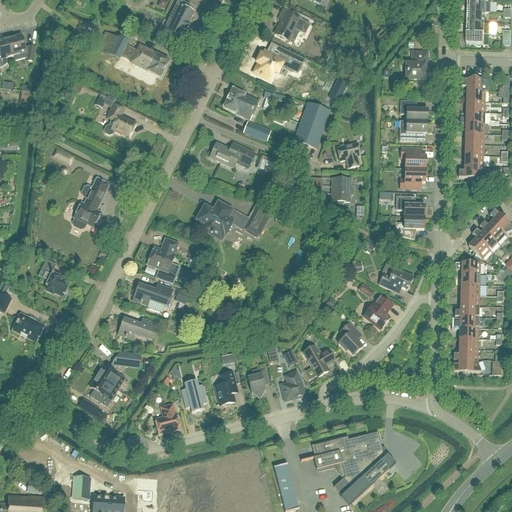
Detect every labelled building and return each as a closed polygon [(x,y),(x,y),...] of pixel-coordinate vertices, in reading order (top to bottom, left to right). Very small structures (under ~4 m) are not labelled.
[(188,13),(190,8),(178,2),(162,34),(167,36),(167,37),(178,43),(184,32),(185,33),(188,26),(187,26),(192,15),(188,13)] [(468,3),(467,14),(485,15),(491,15),(491,4),(485,4),(468,3)] [(300,20),(282,12),(278,20),(281,21),(274,36),(288,43),(294,31),(304,36),(309,26),(299,21),(300,20)] [(467,14),(467,25),(484,25),(485,15),(467,14)] [(467,25),(467,36),(484,36),(490,36),(490,25),(484,25),(467,25)] [(393,37),(388,32),(383,39),(379,36),(376,39),(385,46),(393,37)] [(120,59),(160,79),(168,62),(139,47),(136,53),(126,47),(128,44),(118,39),(117,41),(105,34),(96,51),(119,62),(120,59)] [(484,36),(467,36),(466,47),(474,47),(480,49),(481,47),(484,47),(484,36)] [(21,37),(8,40),(13,58),(14,62),(27,59),(28,49),(24,50),(21,37)] [(13,58),(8,40),(0,42),(0,68),(2,68),(3,67),(7,64),(6,60),(8,59),(13,58)] [(258,65),(253,74),(267,81),(270,73),(275,75),(279,67),(295,75),(300,65),(278,54),(276,59),(264,53),(262,57),(260,56),(256,64),(258,65)] [(406,81),(408,81),(407,85),(415,85),(415,82),(424,82),(424,67),(426,67),(427,66),(427,62),(426,60),(424,60),(424,55),(412,54),(412,66),(406,66),(406,81)] [(466,89),(466,93),(484,94),(485,84),(489,84),(489,83),(461,82),(460,89),(466,89)] [(222,109),(249,123),(259,104),(232,90),(222,109)] [(466,93),(465,104),(484,105),(484,94),(466,93)] [(271,112),(273,102),(261,100),(260,110),(271,112)] [(406,116),(406,123),(426,124),(426,112),(416,111),(416,103),(400,103),(400,116),(406,116)] [(465,104),(465,115),(484,115),(484,105),(465,104)] [(293,143),(316,151),(330,114),(307,105),(293,143)] [(114,133),(128,139),(135,125),(120,117),(123,112),(113,107),(106,119),(111,122),(108,127),(105,128),(103,132),(104,136),(108,138),(112,137),(114,133)] [(459,125),(465,126),(484,126),(484,115),(465,115),(465,120),(459,119),(459,125)] [(426,124),(406,123),(399,123),(399,130),(399,143),(415,143),(415,135),(426,136),(426,124)] [(244,133),(244,135),(266,144),(267,142),(270,134),(247,125),(244,133)] [(465,126),(464,136),(483,137),(484,126),(465,126)] [(464,136),(464,147),(483,148),(483,137),(464,136)] [(216,145),(209,159),(233,170),(237,161),(250,167),(256,155),(243,149),(239,156),(216,145)] [(336,150),(339,164),(345,162),(347,171),(359,168),(357,159),(360,159),(356,145),(336,150)] [(464,147),(464,158),(483,158),(483,157),(487,153),(483,149),(483,148),(464,147)] [(404,160),(404,171),(425,172),(425,159),(421,159),(421,151),(400,151),(400,160),(404,160)] [(53,159),(69,167),(72,160),(56,152),(53,159)] [(256,169),(262,171),(265,165),(276,169),(278,163),(260,156),(256,169)] [(464,158),(463,169),(482,169),(483,158),(464,158)] [(482,169),(463,169),(463,173),(458,173),(458,180),(486,181),(486,179),(482,170),(482,169)] [(425,172),(404,171),(404,182),(399,182),(399,191),(420,192),(420,184),(424,185),(425,172)] [(96,212),(109,186),(96,180),(91,190),(87,188),(84,189),(81,194),(82,198),(86,200),(83,206),(81,205),(73,220),(75,221),(73,225),(74,227),(80,230),(83,229),(85,226),(93,230),(100,214),(96,212)] [(337,204),(338,205),(341,205),(343,204),(349,204),(349,197),(350,197),(352,195),(352,191),(350,188),(350,182),(332,181),(331,203),(337,203),(337,204)] [(403,213),(403,219),(423,220),(424,207),(414,207),(414,199),(396,199),(395,212),(403,213)] [(196,222),(205,227),(202,233),(211,238),(216,229),(217,228),(227,233),(231,224),(226,221),(229,217),(246,226),(258,233),(269,213),(257,206),(248,222),(217,205),(212,213),(204,209),(196,222)] [(493,221),(490,224),(504,237),(505,236),(511,232),(511,229),(494,212),(489,218),(493,221)] [(423,220),(403,219),(403,225),(395,225),(394,237),(413,242),(415,232),(423,232),(423,220)] [(482,223),(478,228),(483,232),(496,245),(504,237),(490,224),(487,227),(482,223)] [(475,231),(471,236),(475,240),(489,253),(496,245),(483,232),(479,236),(475,231)] [(153,249),(150,258),(161,262),(161,261),(171,265),(174,257),(173,257),(178,246),(164,240),(160,251),(153,249)] [(489,253),(475,240),(468,248),(469,249),(469,252),(472,252),(481,261),(489,253)] [(188,261),(198,265),(204,252),(193,248),(188,261)] [(161,262),(150,258),(146,267),(158,271),(154,280),(172,287),(173,285),(175,279),(179,269),(171,265),(161,261),(161,262)] [(460,272),(460,276),(479,277),(479,265),(469,265),(471,262),(467,260),(462,260),(462,265),(454,265),(454,272),(460,272)] [(47,291),(46,292),(53,296),(54,294),(62,298),(69,286),(60,281),(61,281),(53,277),(53,276),(51,275),(56,267),(46,262),(38,278),(49,283),(45,290),(47,291)] [(378,286),(398,296),(401,290),(406,293),(413,279),(394,270),(390,278),(384,275),(378,286)] [(460,276),(460,287),(479,288),(479,277),(460,276)] [(132,302),(147,307),(149,302),(166,308),(172,292),(157,286),(154,292),(138,286),(132,302)] [(460,287),(460,298),(479,298),(479,288),(460,287)] [(0,295),(0,313),(4,316),(11,301),(0,295)] [(362,319),(380,332),(389,320),(385,316),(392,307),(380,298),(373,307),(372,306),(362,319)] [(460,298),(459,309),(478,309),(479,298),(460,298)] [(454,319),(459,319),(478,320),(478,309),(459,309),(459,313),(454,313),(454,319)] [(11,332),(36,345),(44,327),(20,315),(11,332)] [(459,319),(459,330),(478,331),(478,320),(459,319)] [(117,337),(132,342),(134,336),(151,342),(157,326),(142,321),(140,326),(123,321),(117,337)] [(362,349),(355,342),(360,338),(349,325),(340,334),(345,339),(338,346),(345,353),(346,352),(352,358),(362,349)] [(459,330),(458,341),(477,341),(477,340),(481,336),(478,332),(478,331),(459,330)] [(458,341),(458,352),(477,352),(477,341),(458,341)] [(304,358),(316,380),(329,373),(325,367),(334,362),(328,352),(319,357),(315,350),(304,358)] [(458,362),(477,363),(477,352),(458,352),(458,356),(453,356),(452,362),(458,362)] [(119,354),(110,367),(138,371),(140,357),(119,354)] [(477,363),(458,362),(458,367),(452,366),(452,374),(480,374),(480,373),(477,364),(477,363)] [(103,366),(96,377),(117,391),(124,380),(103,366)] [(247,380),(251,396),(259,401),(260,400),(264,393),(262,384),(267,382),(264,370),(254,372),(252,376),(253,378),(247,380)] [(280,387),(284,404),(305,399),(302,386),(296,373),(286,378),(288,385),(280,387)] [(219,378),(221,385),(220,387),(214,389),(219,406),(221,406),(225,409),(227,406),(235,404),(232,395),(230,388),(236,386),(233,374),(219,378)] [(117,391),(96,377),(89,388),(94,391),(89,399),(106,409),(117,391)] [(185,391),(180,392),(185,410),(189,409),(191,415),(204,412),(202,406),(207,405),(202,387),(198,388),(196,382),(183,386),(185,391)] [(155,421),(158,436),(179,431),(175,416),(174,416),(172,407),(160,410),(163,419),(155,421)] [(316,458),(300,462),(300,463),(313,460),(316,471),(341,465),(344,479),(342,481),(353,492),(364,483),(369,489),(389,471),(379,460),(383,456),(379,443),(377,434),(348,441),(347,438),(342,440),(311,447),(311,448),(313,447),(316,458)] [(273,469),(283,511),(294,511),(298,511),(287,466),(273,469)] [(74,479),(73,489),(75,489),(74,501),(88,502),(89,480),(74,479)] [(137,492),(137,503),(152,504),(152,493),(137,492)] [(44,511),(45,499),(27,498),(26,500),(19,500),(19,499),(8,498),(8,506),(0,505),(0,511),(44,511)] [(94,498),(92,511),(122,511),(123,500),(120,500),(108,499),(108,500),(103,499),(103,498),(94,498)]
